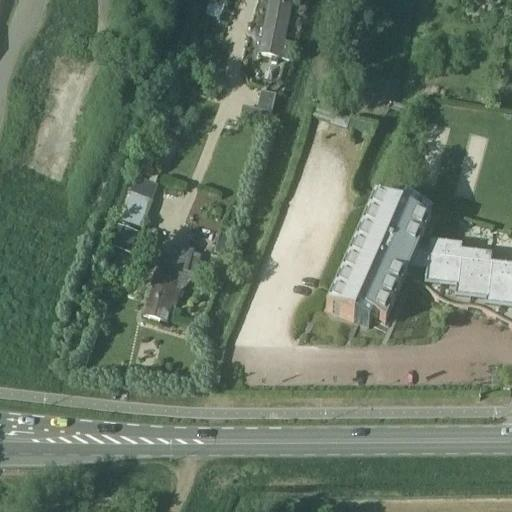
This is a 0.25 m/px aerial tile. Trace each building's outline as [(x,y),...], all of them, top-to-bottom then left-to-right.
[(289,62),(292,48),(282,46),(291,0),(270,0),(262,41),(265,42),(262,57),(289,62)] [(275,99),(261,96),(257,110),(271,114),(275,99)] [(239,123),(266,130),(270,117),(243,110),(239,123)] [(141,235),(152,207),(131,198),(120,226),(141,235)] [(511,270),(489,267),(489,266),(458,262),(459,253),(427,249),(420,246),(432,218),(404,206),(400,214),(373,202),(325,311),(368,330),(372,321),(384,326),(405,278),(406,278),(406,277),(414,282),(419,287),(422,290),(425,294),(426,295),(430,299),(434,301),(438,304),(443,306),(448,308),(452,310),(457,311),(462,311),(471,312),(476,313),(480,314),(487,317),(492,319),(501,324),(504,326),(511,329),(511,270)] [(154,279),(143,317),(165,323),(170,309),(175,310),(180,294),(185,291),(195,277),(196,274),(200,260),(192,258),(194,254),(178,249),(173,265),(164,262),(162,270),(159,270),(156,279),(154,279)]
